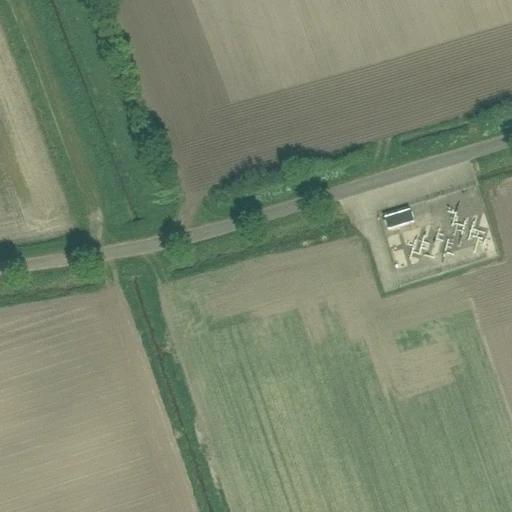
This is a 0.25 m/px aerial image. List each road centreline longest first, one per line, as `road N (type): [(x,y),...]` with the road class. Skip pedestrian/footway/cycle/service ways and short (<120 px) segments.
road 1 (unclassified): [(0,273),(189,240),(511,142)]
road 2 (track): [(17,0),(115,256)]
